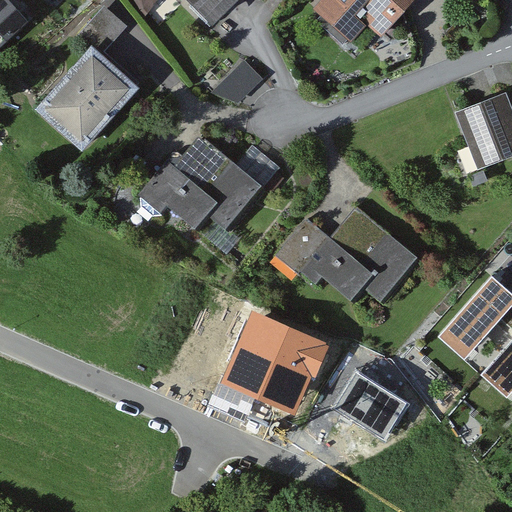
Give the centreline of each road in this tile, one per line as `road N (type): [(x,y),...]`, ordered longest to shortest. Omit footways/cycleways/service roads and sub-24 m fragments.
road 1 (unclassified): [(283,119),(320,121),(511,46)]
road 2 (residential): [(0,340),(211,430)]
